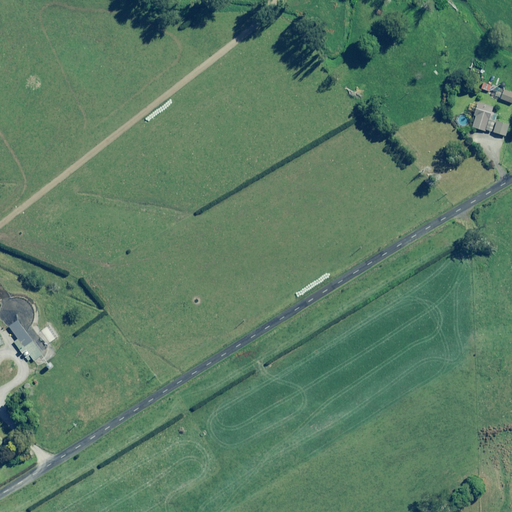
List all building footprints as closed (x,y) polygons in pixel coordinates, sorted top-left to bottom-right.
[(497,87),(484,83),(482,89),(495,93),(497,87)] [(511,93),(504,91),(501,100),(511,103),(511,93)] [(500,110),(478,103),(474,116),(477,117),(473,128),(492,134),(500,110)] [(509,125),(498,122),(494,133),(506,136),(509,125)] [(43,355),(18,321),(10,328),(18,340),(15,343),(29,362),(33,359),(34,361),(43,355)]
